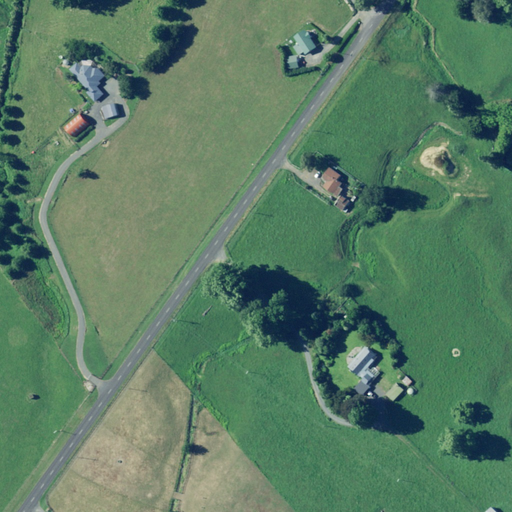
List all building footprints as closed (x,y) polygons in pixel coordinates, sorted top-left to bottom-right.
[(311,35),(307,30),(295,38),(300,44),(294,47),(300,56),(305,52),(307,55),(319,47),(311,35)] [(300,68),(299,56),(288,58),(290,70),(300,68)] [(99,68),(97,65),(94,68),(89,61),(82,67),(79,64),(72,70),(89,91),(87,92),(96,103),(105,95),(99,88),(103,84),(101,82),(107,77),(104,74),(106,72),(101,67),(99,68)] [(120,115),(116,104),(103,107),(107,119),(120,115)] [(343,176),(332,168),(324,179),(328,182),(325,187),(339,197),(347,186),(339,181),(343,176)] [(354,203),(344,197),(342,199),(337,206),(347,213),(354,203)] [(366,347),(349,367),(357,374),(363,380),(366,377),(371,381),(375,376),(367,370),(378,357),(366,347)] [(413,382),(406,376),(402,380),(408,387),(413,382)] [(370,388),(363,382),(355,389),(363,396),(370,388)] [(405,390),(398,384),(387,395),(394,401),(405,390)]
